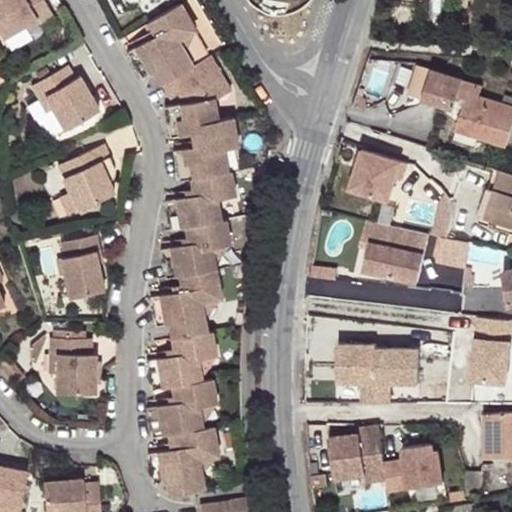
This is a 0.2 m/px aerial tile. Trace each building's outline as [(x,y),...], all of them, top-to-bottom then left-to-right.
[(23,27),(25,27),(34,22),(36,28),(53,19),(42,0),(0,0),(0,35),(2,38),(23,27)] [(474,0),(475,5),(474,11),(473,27),(503,29),(504,0),(474,0)] [(161,83),(192,65),(176,38),(194,27),(180,2),(148,21),(155,35),(127,52),(142,77),(154,70),(161,83)] [(34,22),(25,27),(27,31),(29,32),(36,28),(34,22)] [(222,77),(209,55),(192,65),(161,83),(169,96),(171,96),(183,90),(188,101),(165,108),(167,117),(176,179),(189,177),(227,170),(223,149),(222,140),(236,137),(233,116),(218,119),(214,99),(206,85),(222,77)] [(31,88),(38,99),(44,95),(51,106),(64,128),(98,109),(78,75),(74,77),(67,66),(31,88)] [(458,96),(463,79),(432,69),(422,98),(454,109),(458,96)] [(231,93),(222,77),(206,85),(214,99),(217,98),(217,99),(231,95),(231,93)] [(484,85),(463,79),(458,96),(467,99),(457,128),(507,145),(511,128),(511,105),(480,96),(484,85)] [(44,95),(38,99),(44,109),(51,106),(44,95)] [(238,147),(236,137),(222,140),(223,149),(238,147)] [(56,166),(70,193),(78,210),(115,193),(103,167),(112,162),(102,142),(56,166)] [(349,142),(336,184),(389,200),(401,157),(349,142)] [(235,192),(231,169),(227,170),(189,177),(192,193),(163,199),(167,228),(184,225),(194,223),(218,219),(213,195),(235,192)] [(511,172),(502,169),(495,188),(501,190),(492,218),(511,224),(511,172)] [(78,210),(70,193),(60,198),(68,215),(76,211),(78,210)] [(389,240),(394,221),(371,216),(365,240),(373,242),(374,236),(389,240)] [(222,218),(218,219),(194,223),(184,225),(187,241),(156,247),(161,277),(182,273),(190,272),(211,268),(207,245),(226,240),(222,218)] [(433,231),(394,221),(389,240),(374,236),(373,242),(367,265),(422,278),(433,231)] [(469,240),(446,234),(440,258),(468,267),(468,264),(469,240)] [(96,235),(62,244),(65,257),(62,259),(70,297),(103,289),(95,252),(99,250),(96,235)] [(488,244),(469,240),(468,264),(487,265),(488,244)] [(48,250),(39,252),(43,271),(53,269),(48,250)] [(218,267),(211,268),(190,272),(182,273),(184,286),(152,294),(158,324),(170,322),(172,336),(187,334),(210,329),(204,300),(223,296),(218,267)] [(511,270),(502,272),(507,307),(511,305),(511,270)] [(474,334),(463,334),(462,379),(511,379),(511,315),(474,314),(474,334)] [(371,320),(364,378),(414,384),(455,388),(461,330),(371,320)] [(215,328),(210,329),(187,334),(172,336),(175,352),(149,359),(153,387),(174,383),(181,382),(200,378),(197,355),(218,350),(215,328)] [(49,337),(49,354),(57,354),(57,374),(57,392),(93,393),(94,390),(95,356),(92,355),(91,338),(49,337)] [(57,354),(49,354),(48,373),(57,374),(57,354)] [(6,367),(0,371),(0,372),(11,385),(17,380),(6,367)] [(216,375),(200,378),(181,382),(174,383),(177,399),(150,404),(155,434),(165,432),(179,429),(204,425),(200,403),(219,399),(216,375)] [(414,384),(364,378),(362,392),(412,397),(414,384)] [(511,411),(485,412),(485,456),(511,455),(511,411)] [(195,487),(205,486),(200,458),(203,455),(218,453),(213,423),(204,425),(179,429),(180,444),(149,450),(154,480),(166,477),(169,492),(185,489),(195,487)] [(389,479),(381,425),(360,428),(361,437),(331,442),(338,483),(368,478),(368,482),(389,479)] [(434,442),(404,447),(411,488),(445,482),(440,449),(435,449),(434,442)] [(0,511),(18,511),(26,467),(24,469),(0,464),(0,511)] [(473,470),(473,491),(484,491),(484,470),(473,470)] [(330,475),(314,477),(315,489),(331,486),(330,475)] [(42,511),(97,511),(98,488),(82,487),(82,482),(43,481),(42,511)] [(466,492),(454,492),(456,502),(465,500),(466,492)] [(243,511),(252,511),(249,496),(210,500),(197,502),(197,511),(243,511)] [(471,511),(470,503),(441,507),(442,511),(438,511),(471,511)]
